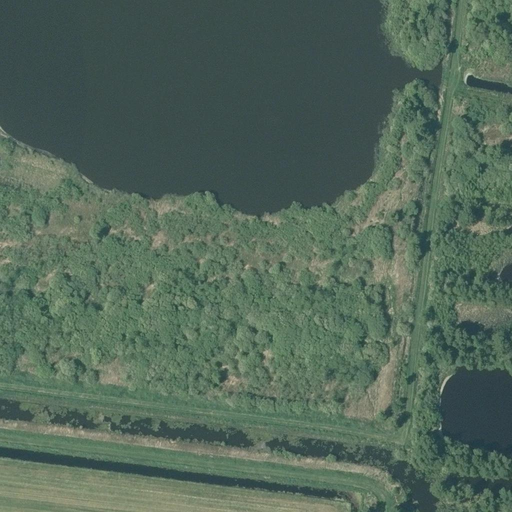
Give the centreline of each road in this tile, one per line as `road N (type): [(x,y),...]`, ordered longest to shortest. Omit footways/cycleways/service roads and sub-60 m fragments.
road 1 (track): [(460,0),(402,433),(0,384)]
road 2 (track): [(0,433),(349,476),(384,498),(382,511)]
